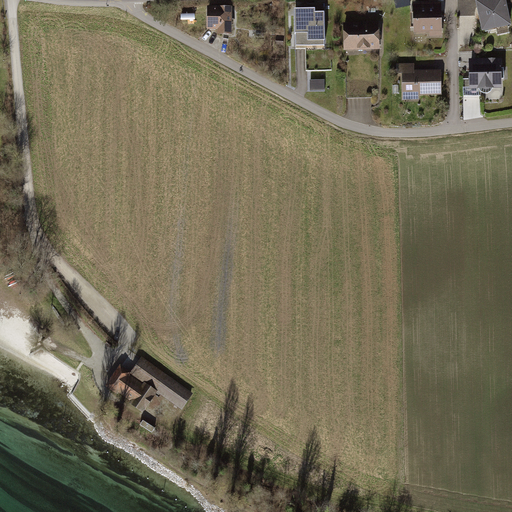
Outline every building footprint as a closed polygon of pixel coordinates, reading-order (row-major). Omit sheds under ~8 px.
[(475,15),(474,0),(459,0),(460,15),(475,15)] [(484,29),(510,24),(504,0),(486,0),(478,2),(484,29)] [(228,8),(207,8),(207,28),(217,28),(217,33),(228,33),(228,8)] [(315,8),(296,9),(296,46),(325,45),(324,11),(316,12),(315,8)] [(439,8),(415,9),(416,30),(439,30),(439,8)] [(378,24),(345,25),(345,45),(359,44),(359,48),(379,47),(378,24)] [(500,68),(500,60),(471,61),(471,78),(472,87),(479,86),(479,88),(481,90),(481,91),(484,93),(488,93),(491,91),(493,88),(493,86),(501,86),(500,78),(504,78),(504,68),(500,68)] [(372,64),(347,65),(347,97),(372,96),(372,64)] [(440,71),(403,72),(404,93),(441,93),(440,71)] [(481,95),(481,90),(479,88),(479,86),(472,87),(471,78),(463,78),(464,95),(481,95)] [(312,79),(312,89),(326,89),(326,79),(312,79)] [(170,379),(142,360),(131,375),(159,394),(170,379)] [(152,391),(121,369),(105,391),(135,413),(152,391)]
